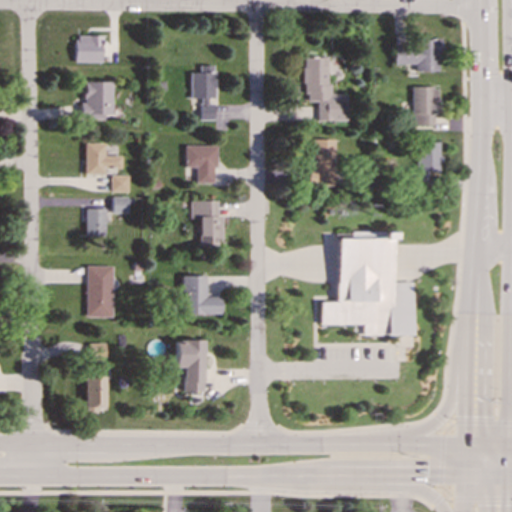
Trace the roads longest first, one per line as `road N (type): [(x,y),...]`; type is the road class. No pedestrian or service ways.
road 1 (residential): [(479,7),(0,2)]
road 2 (residential): [(254,0),(262,443)]
road 3 (residential): [(26,0),(34,442)]
road 4 (primary): [(465,445),(104,442)]
road 5 (primary): [(34,475),(321,476)]
road 6 (secondary): [(508,353),(511,138)]
road 7 (primary): [(476,315),(484,338),(485,445),(506,478)]
road 8 (primary): [(372,477),(506,478)]
road 9 (secondary): [(476,315),(465,365),(465,445)]
road 10 (secondary): [(506,478),(508,353)]
road 11 (primary): [(465,365),(440,419),(380,444)]
